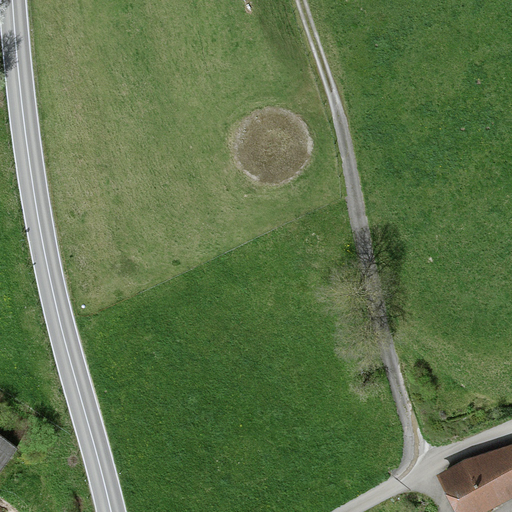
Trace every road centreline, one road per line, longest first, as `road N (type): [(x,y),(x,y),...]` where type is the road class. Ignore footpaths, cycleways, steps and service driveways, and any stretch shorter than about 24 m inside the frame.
road 1 (tertiary): [(12,0),(37,218),(108,511)]
road 2 (track): [(423,469),(389,362),(304,0)]
